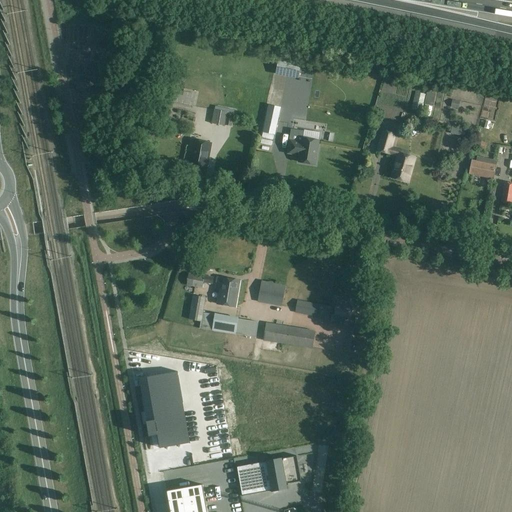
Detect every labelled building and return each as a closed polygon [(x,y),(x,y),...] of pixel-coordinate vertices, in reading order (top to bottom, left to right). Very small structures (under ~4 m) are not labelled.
[(279,56),(275,74),(299,79),(301,60),(279,56)] [(172,104),(193,108),(195,94),(175,90),(172,104)] [(311,115),(315,102),(295,97),(292,110),(311,115)] [(452,100),(450,107),(458,109),(460,101),(452,100)] [(269,105),(262,132),(263,132),(274,135),(275,135),(281,108),(269,105)] [(214,110),(212,124),(225,126),(225,125),(227,114),(227,112),(217,110),(214,110)] [(464,137),(466,128),(453,125),(451,134),(464,137)] [(384,131),(378,151),(390,154),(398,156),(399,153),(400,154),(401,150),(392,148),(392,147),(396,134),(384,131)] [(315,165),(319,140),(302,137),(301,141),(289,139),(287,154),(299,156),(298,162),(315,165)] [(486,149),(487,143),(475,138),(474,145),(486,149)] [(207,169),(211,149),(212,143),(195,140),(190,166),(207,169)] [(398,156),(392,178),(409,183),(416,158),(400,154),(399,153),(398,156)] [(479,176),(493,179),(497,160),(477,156),(476,161),(472,161),(469,174),(479,176)] [(501,202),(511,203),(511,183),(504,182),(501,202)] [(213,284),(214,277),(189,273),(187,285),(202,288),(203,283),(213,284)] [(217,304),(236,307),(240,281),(217,277),(215,287),(220,288),(217,304)] [(257,302),(282,307),(286,286),(261,281),(257,302)] [(333,305),(335,298),(306,293),(304,300),(333,305)] [(212,331),(215,315),(203,313),(205,298),(192,296),(188,320),(200,322),(199,329),(212,331)] [(338,299),(335,316),(332,315),(330,324),(343,326),(345,318),(350,319),(354,303),(338,299)] [(329,319),(331,306),(297,300),(295,313),(329,319)] [(235,335),(255,339),(258,323),(250,321),(238,319),(235,335)] [(313,331),(266,323),(263,341),(312,349),(315,332),(313,331)] [(348,326),(344,349),(354,351),(358,329),(348,326)] [(177,371),(139,378),(149,436),(157,435),(160,448),(190,443),(177,371)] [(325,414),(323,422),(333,424),(335,416),(325,414)] [(266,462),(237,467),(241,493),(242,496),(271,491),(271,492),(273,492),(272,490),(279,489),(286,488),(286,490),(287,489),(286,484),(301,482),(297,456),(282,459),(282,458),(281,458),(281,459),(267,461),(266,461),(266,462)] [(207,511),(202,485),(167,491),(170,511),(207,511)]
